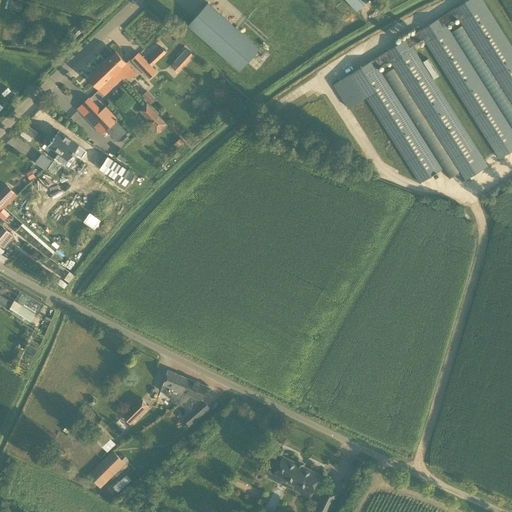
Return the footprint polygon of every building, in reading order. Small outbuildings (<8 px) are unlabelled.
[(9,0),(7,9),(18,12),(21,3),(10,0),(9,0)] [(389,61),(394,68),(459,173),(465,181),(488,166),(412,47),(423,40),(499,159),(511,151),(511,128),(446,25),(457,18),(511,104),(511,47),(482,0),(466,0),(333,84),(347,107),(364,96),(420,184),(443,169),(383,75),(378,67),(389,61)] [(345,0),(356,12),(368,0),(345,0)] [(260,49),(208,3),(188,25),(240,71),(260,49)] [(452,33),(511,127),(511,105),(462,26),(452,33)] [(138,53),(131,60),(149,78),(156,72),(151,67),(166,52),(163,49),(148,64),(146,61),(138,53)] [(177,71),(193,55),(186,49),(171,65),(177,71)] [(121,77),(123,79),(127,75),(131,79),(137,74),(132,69),(115,52),(105,61),(121,77)] [(105,61),(88,77),(100,89),(104,85),(108,89),(121,77),(105,61)] [(393,69),(383,75),(449,179),(459,173),(393,69)] [(147,90),(142,95),(151,104),(156,99),(147,90)] [(82,105),(106,130),(117,141),(127,132),(116,121),(118,120),(106,107),(101,111),(89,98),(82,105)] [(147,119),(146,121),(157,133),(166,124),(155,112),(147,119)] [(58,133),(47,147),(56,154),(52,160),(61,167),(71,153),(79,160),(85,153),(58,133)] [(42,169),(50,159),(41,152),(33,162),(42,169)] [(121,167),(113,178),(132,191),(140,179),(121,167)] [(3,189),(0,192),(0,211),(5,206),(4,205),(9,200),(11,201),(16,195),(7,186),(3,189)] [(3,227),(0,230),(0,245),(1,247),(12,234),(3,227)] [(69,253),(79,261),(87,252),(78,244),(69,253)] [(69,271),(63,278),(68,282),(73,276),(69,271)] [(23,304),(27,297),(20,294),(17,301),(23,304)] [(0,305),(4,308),(8,301),(0,295),(0,305)] [(34,313),(13,300),(7,310),(28,323),(34,313)] [(177,404),(187,378),(167,370),(159,391),(168,394),(167,396),(174,403),(177,404)] [(177,404),(183,406),(190,396),(201,401),(207,386),(187,378),(177,404)] [(123,416),(130,423),(148,406),(141,399),(123,416)] [(183,419),(189,426),(209,408),(203,401),(183,419)] [(107,452),(116,444),(103,430),(94,438),(107,452)] [(125,463),(129,460),(122,453),(118,456),(112,450),(87,475),(100,488),(125,463)] [(283,456),(281,461),(275,458),(266,477),(279,483),(281,478),(312,493),(316,484),(321,475),(304,467),(297,463),(283,456)] [(314,511),(316,511),(329,511),(338,494),(325,488),(314,511)]
